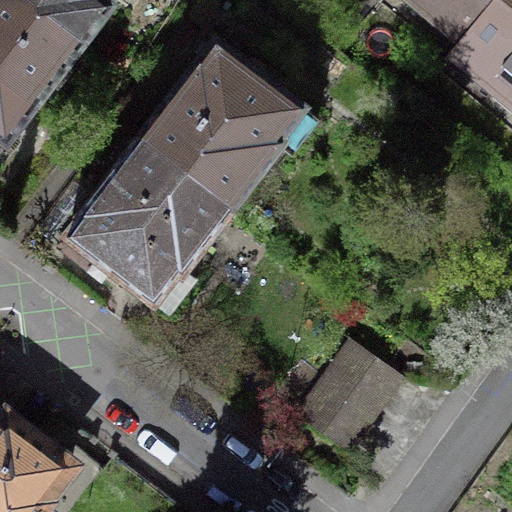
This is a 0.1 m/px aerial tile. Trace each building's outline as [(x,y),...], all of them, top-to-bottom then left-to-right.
[(0,0),(0,79),(35,106),(83,42),(27,0),(0,0)] [(27,0),(83,42),(115,0),(27,0)] [(511,0),(428,0),(468,32),(458,44),(505,83),(508,80),(511,82),(511,0)] [(170,95),(139,136),(231,206),(279,143),(288,150),(315,116),(215,40),(201,59),(199,57),(170,95)] [(0,150),(35,106),(0,79),(0,150)] [(66,234),(168,311),(194,278),(183,270),(231,206),(139,136),(104,182),(80,214),(81,215),(66,234)] [(351,343),(301,413),(349,447),(373,413),(399,377),(351,343)] [(0,427),(9,416),(6,414),(3,417),(0,415),(0,427)] [(40,440),(9,416),(0,427),(0,511),(38,511),(47,501),(45,500),(72,464),(40,440)]
